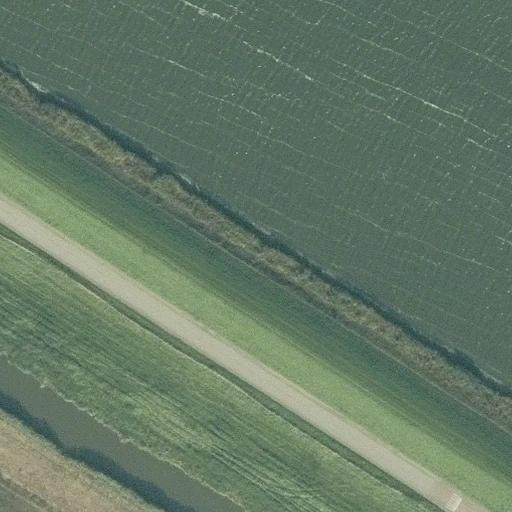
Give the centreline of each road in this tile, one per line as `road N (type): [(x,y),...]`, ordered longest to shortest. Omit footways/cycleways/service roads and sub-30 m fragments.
road 1 (track): [(0,150),(511,482)]
road 2 (tertiary): [(467,511),(0,208)]
